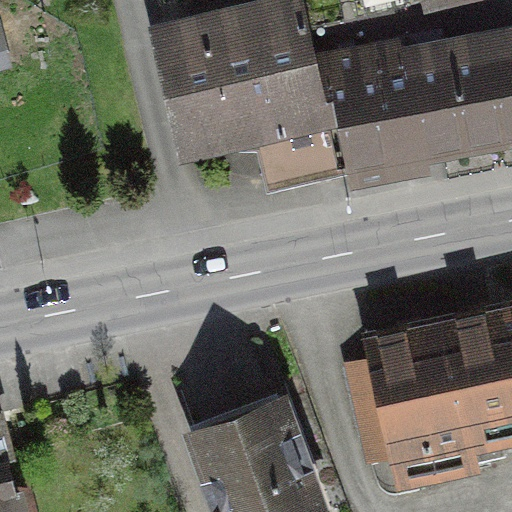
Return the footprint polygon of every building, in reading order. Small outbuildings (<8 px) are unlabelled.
[(432,0),(435,12),(481,0),(432,0)] [(268,184),(334,169),(424,152),(511,134),(511,33),(481,39),(484,52),(402,68),(402,70),(369,77),(363,48),(308,59),(299,25),(295,26),(296,30),(275,35),(269,10),(157,36),(183,149),(226,140),(257,132),(268,184)] [(474,470),(463,422),(511,411),(511,308),(440,324),(408,331),(363,341),(367,361),(343,366),(360,445),(385,439),(393,476),(395,476),(411,486),(474,472),(474,470)] [(220,511),(314,511),(274,405),(192,436),(220,511)] [(0,511),(16,511),(0,448),(0,511)]
